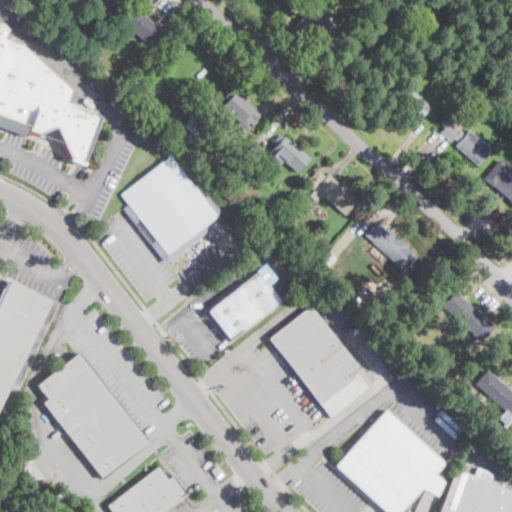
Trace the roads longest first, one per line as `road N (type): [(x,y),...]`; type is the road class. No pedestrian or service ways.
road 1 (residential): [(0,192),(69,239),(285,511)]
road 2 (residential): [(199,0),(455,231),(511,296)]
